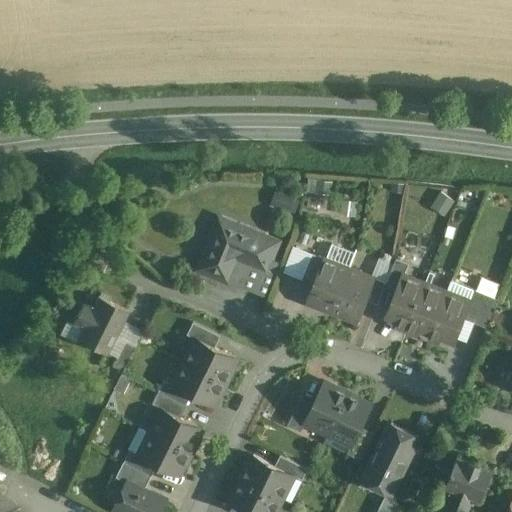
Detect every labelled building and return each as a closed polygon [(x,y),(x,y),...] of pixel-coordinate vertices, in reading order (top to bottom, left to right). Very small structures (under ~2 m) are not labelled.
[(291,207),(293,195),(273,192),(271,204),(291,207)] [(278,242),(219,218),(198,270),(227,282),(238,286),(246,266),(276,278),(282,265),(270,261),(278,242)] [(323,258),(312,253),(303,275),(314,280),(323,258)] [(349,268),(323,258),(314,280),(306,301),(332,311),(349,268)] [(408,264),(396,259),(386,282),(385,287),(396,291),(402,275),(403,276),(408,264)] [(375,278),(349,268),(332,311),(358,322),(366,300),(375,278)] [(429,272),(425,284),(429,286),(434,274),(429,272)] [(403,276),(402,275),(396,291),(386,314),(398,319),(397,324),(407,328),(425,284),(403,276)] [(386,282),(375,278),(366,300),(377,305),(385,287),(386,282)] [(473,289),(451,281),(446,293),(429,337),(439,341),(442,336),(454,341),(455,337),(463,318),(469,302),(468,301),(473,289)] [(425,284),(407,328),(418,333),(420,327),(430,332),(428,337),(429,337),(446,293),(429,286),(425,284)] [(486,294),(473,289),(468,301),(469,302),(463,318),(474,323),(475,323),(486,294)] [(498,299),(486,294),(475,323),(487,328),(498,299)] [(128,311),(98,296),(92,308),(83,303),(73,323),(82,328),(77,340),(107,354),(128,311)] [(474,323),(463,318),(455,337),(466,341),(474,323)] [(220,335),(193,322),(187,334),(196,339),(197,338),(215,347),(220,335)] [(215,347),(197,338),(196,339),(185,362),(224,381),(236,358),(215,347)] [(135,347),(124,342),(112,367),(122,372),(135,347)] [(224,381),(185,362),(174,385),(173,385),(191,394),(213,404),(224,381)] [(174,385),(164,380),(158,392),(186,405),(191,394),(173,385),(174,385)] [(347,394),(324,382),(313,404),(305,422),(328,433),(347,394)] [(371,405),(347,394),(328,433),(350,444),(351,445),(360,427),(371,405)] [(301,397),(287,425),(300,432),(305,422),(313,404),(301,397)] [(202,428),(162,408),(150,432),(190,451),(202,428)] [(418,437),(391,423),(363,480),(390,494),(418,437)] [(372,433),(360,427),(351,445),(350,444),(347,453),(359,459),(372,433)] [(190,451),(150,432),(139,454),(139,455),(157,464),(178,474),(190,451)] [(139,454),(129,450),(123,462),(151,475),(157,464),(139,455),(139,454)] [(274,466),(253,455),(241,478),(281,498),(292,475),(274,466)] [(307,469),(280,455),(274,466),(292,475),(302,480),(307,469)] [(458,457),(451,473),(447,471),(440,487),(452,491),(450,496),(442,511),(467,511),(473,500),(480,502),(492,471),(480,466),(481,465),(470,461),(470,462),(458,457)] [(123,462),(116,477),(126,482),(127,482),(144,490),(151,475),(123,462)] [(273,511),(281,498),(241,478),(230,502),(250,511),(273,511)] [(144,490),(127,482),(126,482),(114,507),(124,511),(159,511),(165,501),(144,490)] [(443,493),(435,511),(442,511),(450,496),(443,493)] [(394,511),(399,504),(384,497),(376,511),(394,511)]
